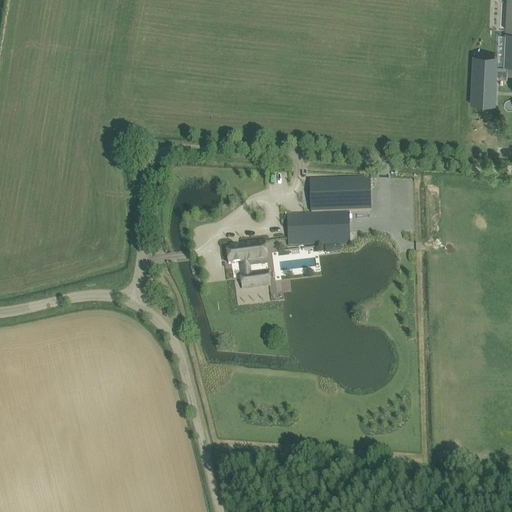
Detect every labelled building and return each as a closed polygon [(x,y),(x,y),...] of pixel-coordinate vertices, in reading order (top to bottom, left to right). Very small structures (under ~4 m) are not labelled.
[(473,63),(470,103),(494,104),(496,70),(507,70),(507,66),(505,66),(496,66),(496,64),(473,63)] [(370,177),(309,180),(311,211),(371,209),(370,177)] [(288,246),(289,246),(289,250),(296,250),(296,246),(351,244),(349,213),(287,215),(288,246)] [(241,275),(243,289),(262,287),(261,273),(251,274),(250,266),(267,264),(265,242),(242,245),(243,247),(227,249),(229,264),(242,263),(243,275),(241,275)] [(320,257),(278,259),(278,270),(321,269),(320,257)]
